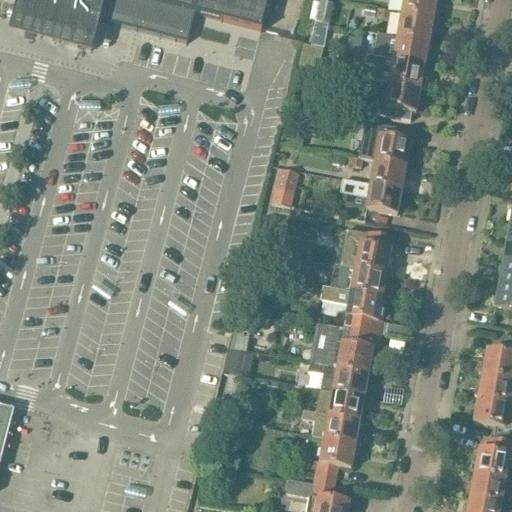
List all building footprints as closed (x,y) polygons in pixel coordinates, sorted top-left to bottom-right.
[(17,0),(12,22),(13,22),(63,35),(63,36),(63,37),(63,38),(63,39),(63,40),(63,41),(64,42),(64,43),(65,44),(65,45),(66,45),(66,46),(67,47),(68,47),(69,48),(70,48),(71,49),(72,49),(73,49),(74,49),(75,49),(76,49),(77,49),(78,48),(79,48),(80,47),(81,47),(82,46),(82,45),(83,45),(84,44),(84,43),(85,42),(85,41),(94,43),(99,23),(100,23),(100,24),(146,36),(187,47),(195,18),(262,35),(262,33),(262,32),(261,32),(269,0),(17,0)] [(436,0),(403,0),(401,16),(433,22),(436,0)] [(330,28),(334,7),(320,4),(316,26),(330,28)] [(378,12),(376,20),(388,23),(390,14),(378,12)] [(433,22),(401,16),(397,39),(428,45),(433,22)] [(312,49),(324,51),(326,38),(314,36),(312,49)] [(382,61),(392,63),(424,69),(428,45),(397,39),(386,37),(384,46),(382,61)] [(322,53),(303,48),(298,68),(317,73),(322,53)] [(424,69),(392,63),(388,87),(420,93),(424,69)] [(420,93),(388,87),(384,111),(415,117),(420,93)] [(311,99),(301,97),(300,107),(309,109),(311,99)] [(284,146),(301,149),(305,132),(287,129),(284,146)] [(379,141),(374,165),(406,171),(411,147),(416,148),(419,136),(381,129),(379,141)] [(331,166),(344,169),(346,160),(333,157),(331,166)] [(348,168),(361,171),(363,163),(349,161),(348,168)] [(402,195),(406,171),(374,165),(370,189),(402,195)] [(280,174),(274,196),(293,200),(299,179),(280,174)] [(365,213),(397,219),(402,195),(370,189),(344,184),(341,200),(367,204),(365,213)] [(397,256),(400,243),(361,236),(355,273),(386,279),(391,255),(397,256)] [(511,270),(511,247),(506,247),(502,268),(511,270)] [(265,270),(268,257),(252,254),(248,275),(256,276),(257,269),(265,270)] [(511,292),(511,270),(502,268),(498,290),(511,292)] [(382,303),(386,279),(355,273),(350,297),(382,303)] [(260,283),(247,279),(242,295),(255,298),(260,283)] [(511,292),(498,290),(494,312),(511,315),(511,292)] [(378,324),(382,303),(350,297),(322,291),(320,305),(348,310),(343,333),(344,333),(381,340),(384,325),(378,324)] [(249,337),(251,327),(237,324),(235,334),(249,337)] [(337,370),(343,329),(322,326),(316,367),(337,370)] [(341,348),(337,372),(368,378),(372,354),(378,355),(381,340),(344,333),(341,348)] [(482,375),(482,379),(511,384),(511,339),(503,338),(500,356),(486,354),(484,367),(481,366),(479,375),(482,375)] [(246,355),(248,346),(233,343),(231,353),(246,355)] [(368,378),(337,372),(311,367),(309,374),(322,376),(319,394),(332,396),(363,402),(368,378)] [(236,398),(240,381),(229,378),(225,395),(236,398)] [(511,384),(482,379),(478,402),(509,408),(511,408),(511,384)] [(315,417),(328,419),(359,425),(363,402),(332,396),(319,394),(315,417)] [(224,401),(218,423),(229,426),(234,403),(224,401)] [(511,408),(509,408),(478,402),(473,427),(505,432),(505,436),(503,445),(511,446),(511,408)] [(0,410),(0,464),(13,414),(0,410)] [(313,424),(310,441),(323,443),(355,449),(359,425),(328,419),(315,417),(302,415),(301,421),(313,424)] [(234,435),(221,433),(218,452),(231,454),(234,435)] [(474,475),(474,478),(505,483),(508,469),(511,470),(511,469),(511,446),(503,445),(485,442),(482,455),(478,454),(476,467),(472,466),(471,475),(474,475)] [(355,449),(323,443),(319,466),(317,466),(315,479),(335,483),(338,470),(350,472),(355,449)] [(210,486),(221,488),(223,478),(212,476),(210,486)] [(469,501),(501,507),(505,483),(474,478),(469,501)] [(306,511),(348,511),(349,507),(332,504),(334,491),(288,482),(286,497),(309,501),(306,511)] [(467,511),(500,511),(501,507),(469,501),(467,511)]
